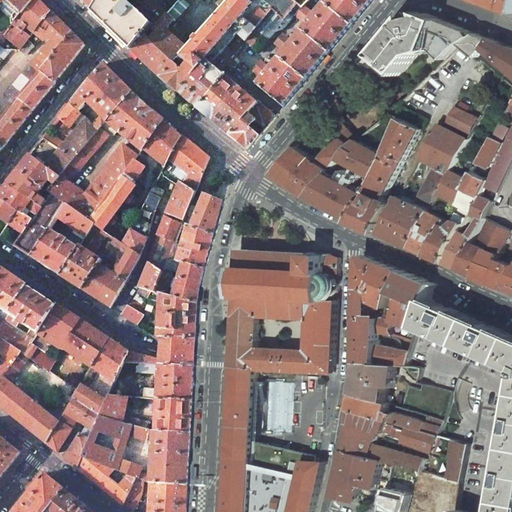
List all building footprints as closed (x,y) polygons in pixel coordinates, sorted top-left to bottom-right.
[(3,0),(0,4),(0,10),(12,20),(13,26),(33,0),(3,0)] [(33,0),(13,26),(4,36),(21,49),(28,40),(37,29),(51,12),(45,5),(39,0),(33,0)] [(80,0),(92,11),(98,0),(80,0)] [(133,0),(130,3),(127,0),(98,0),(92,11),(113,32),(132,50),(153,25),(141,13),(146,7),(138,0),(133,0)] [(252,5),(245,0),(229,0),(194,40),(187,48),(161,78),(174,89),(187,100),(214,66),(212,64),(207,60),(252,6),(252,5)] [(179,0),(167,14),(174,21),(175,21),(194,0),(179,0)] [(256,0),(252,5),(252,6),(207,60),(212,64),(227,46),(237,34),(246,41),(259,52),(275,33),(284,29),(300,11),(300,12),(303,9),(302,8),(309,0),(256,0)] [(328,0),(325,4),(351,27),(370,4),(373,0),(328,0)] [(511,0),(488,0),(511,9),(511,0)] [(302,31),(329,54),(339,42),(351,27),(325,4),(302,31)] [(37,29),(50,42),(32,64),(41,72),(73,33),(61,21),(51,12),(37,29)] [(420,55),(439,50),(449,60),(465,44),(480,34),(428,13),(412,17),(379,57),(403,76),(420,55)] [(148,65),(161,78),(187,48),(179,41),(166,29),(174,21),(167,14),(161,21),(156,27),(153,24),(153,25),(132,50),(148,65)] [(280,58),(307,81),(318,67),(329,54),(302,31),(280,58)] [(73,33),(41,72),(55,83),(71,63),(85,46),(73,33)] [(246,41),(237,34),(227,46),(236,54),(242,47),(241,47),(242,46),(246,41)] [(480,58),(488,49),(511,68),(511,46),(480,34),(465,44),(480,58)] [(34,45),(28,40),(21,49),(20,50),(26,55),(34,45)] [(4,49),(0,46),(0,64),(12,50),(4,49)] [(257,86),(284,108),(296,94),(307,81),(280,58),(257,86)] [(32,64),(31,62),(0,99),(0,122),(21,96),(41,72),(32,64)] [(117,77),(104,64),(71,104),(79,112),(88,103),(101,116),(93,125),(99,131),(107,122),(132,92),(117,77)] [(370,68),(379,76),(384,72),(374,64),(370,68)] [(257,102),(214,66),(187,100),(207,117),(229,135),(257,102)] [(55,83),(41,72),(21,96),(34,110),(42,100),(56,83),(55,83)] [(420,90),(424,85),(421,82),(416,87),(420,90)] [(143,151),(144,149),(164,119),(148,106),(142,101),(132,92),(107,122),(99,131),(75,159),(60,176),(53,185),(48,191),(51,193),(67,204),(90,220),(136,159),(143,151)] [(34,110),(21,96),(0,122),(0,145),(3,148),(21,127),(23,123),(34,110)] [(332,121),(347,105),(338,98),(321,119),(328,124),(332,121)] [(277,117),(258,101),(257,102),(229,135),(249,151),(262,135),(277,117)] [(79,112),(71,104),(64,112),(59,118),(70,129),(75,123),(80,127),(59,149),(75,159),(99,131),(93,125),(79,112)] [(483,119),(458,106),(450,122),(474,134),(483,119)] [(164,119),(144,149),(165,167),(182,135),(173,127),(164,119)] [(425,129),(403,119),(390,150),(393,151),(392,153),(379,179),(374,189),(372,192),(357,222),(376,231),(378,232),(382,233),(397,204),(393,202),(388,199),(425,129)] [(339,127),(332,121),(328,124),(336,131),(339,127)] [(344,121),(339,127),(336,131),(339,133),(341,135),(345,131),(353,138),(356,140),(352,144),(354,146),(361,140),(344,121)] [(508,126),(501,123),(494,136),(500,140),(508,126)] [(471,139),(442,125),(423,158),(441,166),(424,198),(426,199),(427,197),(437,202),(442,194),(455,170),(471,139)] [(353,138),(345,131),(341,135),(343,136),(349,142),(352,144),(356,140),(353,138)] [(59,140),(48,132),(44,138),(55,146),(59,140)] [(511,165),(511,132),(490,180),(491,180),(482,196),(474,213),(481,217),(479,222),(484,224),(511,165)] [(300,146),(277,174),(292,184),(309,196),(332,170),(342,158),(351,148),(354,146),(352,144),(349,142),(343,136),(341,135),(339,133),(335,138),(339,141),(322,162),(316,158),(300,146)] [(182,135),(165,167),(161,174),(176,184),(179,184),(178,185),(166,214),(181,220),(180,222),(183,223),(190,207),(194,198),(196,192),(205,170),(211,158),(194,144),(182,135)] [(500,140),(494,136),(488,147),(480,163),(490,169),(504,142),(500,140)] [(379,179),(392,153),(363,138),(361,140),(354,146),(351,148),(342,158),(348,162),(379,179)] [(488,147),(483,145),(474,162),(479,165),(480,163),(488,147)] [(75,159),(59,149),(45,166),(60,176),(75,159)] [(45,166),(30,154),(23,163),(18,170),(43,187),(48,181),(53,185),(60,176),(45,166)] [(104,230),(137,186),(135,184),(146,166),(136,159),(90,220),(95,224),(104,230)] [(43,187),(18,170),(12,177),(7,182),(42,207),(46,201),(51,193),(48,191),(43,187)] [(332,170),(309,196),(357,222),(372,192),(340,174),(332,170)] [(471,179),(455,170),(442,194),(459,203),(466,189),(471,179)] [(490,180),(475,172),(471,179),(466,189),(482,196),(491,180),(490,180)] [(42,207),(7,182),(2,190),(0,191),(0,197),(19,210),(33,219),(42,207)] [(148,239),(155,210),(164,191),(155,185),(148,198),(123,244),(141,257),(148,239)] [(482,196),(466,189),(459,203),(458,204),(464,207),(474,213),(482,196)] [(204,194),(196,192),(194,198),(202,201),(198,210),(190,207),(183,223),(214,235),(220,217),(224,201),(204,194)] [(32,256),(51,229),(58,218),(67,204),(51,193),(46,201),(42,207),(33,219),(23,233),(15,245),(24,251),(32,256)] [(432,211),(401,196),(397,204),(382,233),(397,240),(413,247),(432,211)] [(19,210),(0,197),(0,217),(9,224),(19,210)] [(90,220),(67,204),(58,218),(74,230),(67,240),(51,229),(32,256),(46,265),(61,275),(81,246),(85,240),(95,224),(90,220)] [(474,213),(464,207),(457,218),(459,221),(467,225),(474,213)] [(33,219),(19,210),(9,224),(23,233),(33,219)] [(450,220),(432,211),(413,247),(426,253),(431,255),(447,225),(450,220)] [(183,223),(180,222),(166,216),(152,251),(150,263),(164,272),(169,258),(175,242),(179,233),(183,223)] [(453,227),(447,225),(431,255),(433,257),(446,262),(463,231),(467,225),(459,221),(453,227)] [(491,250),(502,255),(504,250),(511,235),(511,229),(503,225),(495,221),(484,243),(483,246),(491,250)] [(175,242),(169,258),(205,269),(209,252),(214,235),(183,223),(179,233),(185,236),(181,245),(175,242)] [(104,230),(95,224),(85,240),(92,244),(88,250),(81,246),(61,275),(74,283),(83,289),(99,265),(105,256),(116,239),(104,230)] [(477,238),(463,231),(446,262),(450,264),(461,269),(474,243),(477,238)] [(123,244),(116,239),(105,256),(117,264),(112,273),(99,265),(83,289),(99,299),(111,308),(141,257),(123,244)] [(474,243),(461,269),(465,270),(477,275),(491,250),(483,246),(484,243),(480,240),(478,244),(474,243)] [(315,254),(242,250),(240,283),(239,314),(261,316),(312,319),(313,298),(330,299),(334,297),(337,294),(339,291),(340,286),(339,282),(337,278),(333,274),(329,272),(314,271),(315,254)] [(511,264),(501,260),(503,255),(502,255),(491,250),(477,275),(476,278),(490,283),(505,288),(505,287),(511,290),(511,264)] [(322,254),(315,254),(314,271),(329,272),(331,253),(329,255),(322,254)] [(332,255),(331,253),(329,272),(341,273),(342,258),(332,255)] [(391,306),(406,271),(385,263),(367,255),(366,256),(363,294),(362,363),(400,366),(410,367),(413,358),(418,341),(396,335),(394,330),(396,321),(387,317),(383,318),(373,318),(373,300),(391,306)] [(202,277),(205,269),(169,258),(164,272),(157,293),(161,294),(198,304),(200,286),(202,277)] [(150,263),(141,289),(157,293),(164,272),(150,263)] [(0,328),(24,292),(29,285),(13,274),(0,266),(0,328)] [(427,280),(406,271),(391,306),(387,317),(396,321),(420,334),(423,327),(431,299),(436,283),(427,280)] [(339,282),(340,286),(341,273),(329,272),(333,274),(337,278),(339,282)] [(21,352),(25,355),(32,344),(58,304),(42,293),(29,285),(24,292),(0,328),(0,338),(4,341),(21,352)] [(238,333),(236,368),(260,369),(328,373),(336,373),(340,286),(339,291),(337,294),(334,297),(330,299),(313,298),(312,319),(310,351),(260,348),(261,316),(239,314),(238,333)] [(157,293),(141,289),(122,314),(130,320),(138,325),(144,315),(136,310),(140,304),(143,305),(149,298),(160,303),(161,294),(157,293)] [(198,304),(161,294),(160,303),(158,338),(161,338),(175,339),(196,340),(198,304)] [(454,309),(431,299),(423,327),(469,347),(475,350),(511,366),(511,419),(511,424),(495,511),(469,511),(467,511),(461,509),(460,511),(511,511),(511,334),(493,326),(454,309)] [(69,312),(58,304),(32,344),(46,353),(52,343),(63,350),(82,320),(69,312)] [(156,320),(150,317),(143,328),(156,336),(156,320)] [(93,328),(82,320),(63,350),(64,349),(80,360),(80,362),(81,363),(82,363),(84,362),(92,367),(109,339),(93,328)] [(173,365),(194,367),(195,360),(195,354),(196,342),(196,340),(175,339),(161,338),(161,340),(161,351),(160,358),(160,360),(160,364),(173,365)] [(118,344),(109,339),(92,367),(116,383),(125,362),(129,351),(118,344)] [(21,352),(4,341),(2,343),(0,342),(0,354),(6,358),(0,366),(0,380),(3,377),(21,352)] [(46,353),(32,344),(25,355),(30,359),(49,371),(57,360),(46,353)] [(137,354),(129,351),(125,362),(140,363),(160,364),(160,360),(137,354)] [(25,355),(21,352),(3,377),(11,384),(30,359),(25,355)] [(57,360),(49,371),(56,376),(63,365),(56,362),(57,360)] [(160,364),(140,363),(136,373),(159,375),(160,364)] [(364,380),(363,388),(358,387),(357,394),(387,402),(390,387),(396,388),(400,366),(362,363),(359,379),(364,380)] [(173,365),(160,364),(159,375),(158,390),(158,399),(193,401),(194,382),(194,367),(173,365)] [(231,456),(255,457),(256,445),(259,381),(260,375),(260,369),(236,368),(236,372),(233,427),(232,444),(231,456)] [(11,384),(3,377),(0,380),(0,405),(18,420),(46,443),(60,422),(11,384)] [(264,381),(259,381),(256,445),(260,446),(260,442),(261,442),(264,381)] [(108,400),(82,384),(78,390),(73,398),(74,399),(88,408),(101,417),(108,400)] [(130,388),(126,396),(158,399),(158,390),(130,388)] [(387,402),(357,394),(354,410),(388,420),(391,411),(392,408),(393,403),(387,402)] [(126,396),(110,396),(108,400),(101,417),(122,423),(126,396)] [(60,422),(46,443),(52,447),(58,453),(77,421),(81,423),(88,412),(86,411),(88,408),(74,399),(60,422)] [(192,415),(193,401),(158,399),(156,432),(191,433),(192,415)] [(101,417),(88,408),(86,411),(88,412),(81,423),(85,426),(94,431),(101,417)] [(388,420),(354,410),(352,423),(382,432),(385,433),(389,435),(402,440),(405,430),(396,427),(395,432),(393,432),(395,425),(389,423),(390,420),(388,420)] [(429,423),(391,411),(388,420),(390,420),(410,426),(426,431),(429,423)] [(153,446),(154,432),(140,428),(129,425),(122,423),(101,417),(94,431),(93,433),(83,456),(136,478),(143,481),(151,484),(151,477),(140,473),(142,469),(121,462),(128,437),(145,443),(153,446)] [(429,423),(426,431),(442,435),(446,422),(431,417),(429,423)] [(131,419),(129,425),(140,428),(141,422),(140,421),(132,419),(131,419)] [(382,432),(352,423),(347,451),(365,456),(368,442),(376,444),(377,440),(379,440),(382,432)] [(426,431),(410,426),(405,442),(438,453),(444,436),(442,435),(426,431)] [(93,433),(84,427),(65,458),(78,469),(83,456),(93,433)] [(190,457),(191,433),(156,432),(154,432),(153,446),(151,477),(151,484),(188,485),(190,457)] [(0,436),(0,477),(8,468),(20,453),(0,436)] [(455,439),(452,457),(454,458),(468,463),(472,444),(455,439)] [(297,464),(300,451),(261,442),(260,442),(260,446),(256,445),(255,457),(252,511),(295,511),(306,466),(297,464)] [(429,459),(376,444),(373,458),(396,464),(419,470),(425,472),(429,459)] [(307,461),(319,462),(319,455),(300,451),(297,464),(306,466),(307,461)] [(365,456),(347,451),(336,497),(360,502),(364,486),(379,490),(381,480),(391,483),(396,464),(373,458),(365,456)] [(103,489),(123,506),(136,478),(83,456),(78,469),(103,489)] [(252,511),(255,457),(231,456),(231,468),(228,511),(252,511)] [(468,463),(454,458),(450,479),(464,483),(468,463)] [(316,511),(327,466),(328,462),(322,462),(320,462),(319,462),(307,461),(306,466),(295,511),(316,511)] [(425,472),(419,470),(414,486),(406,511),(422,511),(425,503),(440,508),(438,511),(460,511),(461,509),(464,483),(450,479),(425,472)] [(55,481),(46,473),(32,490),(14,511),(47,511),(66,489),(55,481)] [(143,481),(136,478),(123,506),(131,511),(133,511),(141,494),(143,481)] [(186,511),(187,510),(188,485),(151,484),(149,511),(186,511)] [(76,498),(66,489),(47,511),(87,511),(90,509),(76,498)] [(385,511),(388,505),(374,502),(370,505),(369,508),(384,511),(385,511)]
